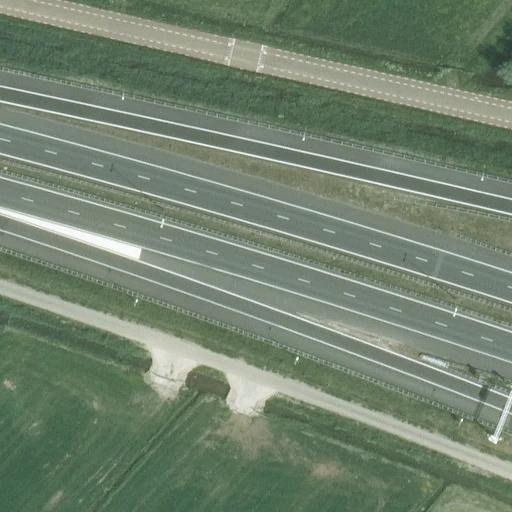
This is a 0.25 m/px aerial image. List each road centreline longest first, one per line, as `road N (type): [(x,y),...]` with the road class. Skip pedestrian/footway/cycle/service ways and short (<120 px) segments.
road 1 (motorway): [(0,209),(511,407)]
road 2 (motorway): [(0,195),(323,286),(511,351)]
road 3 (motorway): [(511,289),(0,139)]
road 4 (unclassified): [(511,119),(0,4)]
road 5 (motorway): [(511,202),(0,97)]
